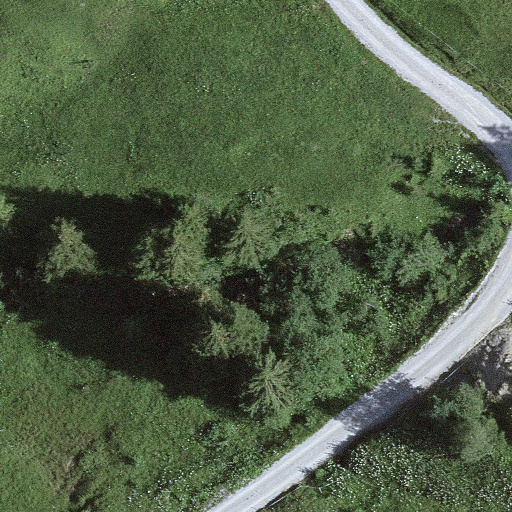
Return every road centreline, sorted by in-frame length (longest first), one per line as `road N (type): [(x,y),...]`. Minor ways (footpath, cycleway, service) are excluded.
road 1 (track): [(511,286),(438,358),(214,511)]
road 2 (track): [(349,0),(511,148)]
